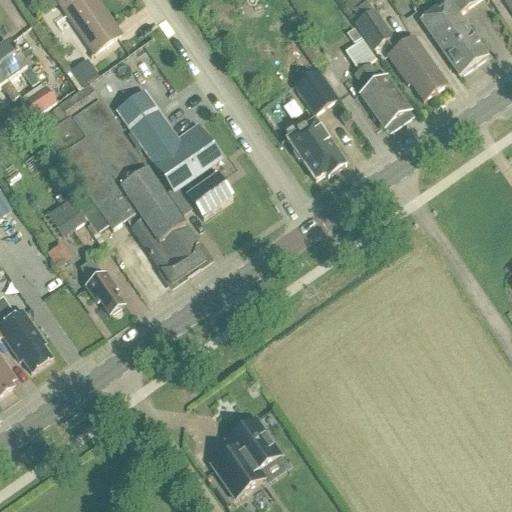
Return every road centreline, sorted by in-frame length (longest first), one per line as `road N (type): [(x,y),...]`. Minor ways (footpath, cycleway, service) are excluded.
road 1 (tertiary): [(0,446),(315,231)]
road 2 (residential): [(315,231),(150,0)]
road 3 (tertiary): [(315,231),(511,94)]
